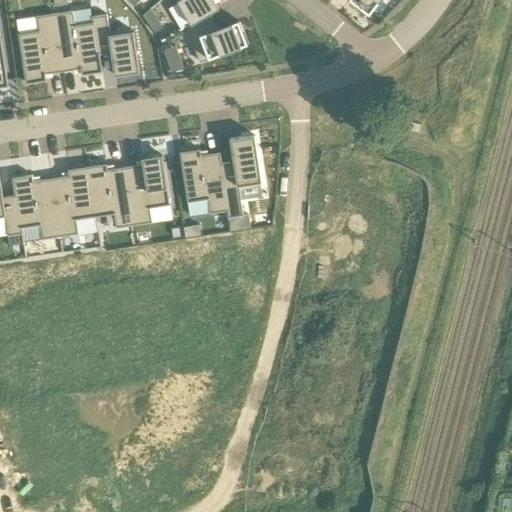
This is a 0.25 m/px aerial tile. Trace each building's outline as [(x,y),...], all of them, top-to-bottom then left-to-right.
[(177,0),(191,23),(192,24),(210,13),(211,14),(220,8),(214,0),(177,0)] [(351,0),(370,15),(381,0),(351,0)] [(155,31),(155,32),(163,26),(151,9),(144,15),(155,31)] [(73,11),(55,14),(64,72),(82,69),(83,75),(103,72),(100,55),(99,55),(94,22),(93,22),(75,25),(73,11)] [(191,23),(187,26),(200,62),(248,44),(239,21),(216,29),(211,14),(210,13),(192,24),(191,23)] [(39,31),(19,34),(27,84),(47,81),(46,74),(64,72),(55,14),(37,16),(39,31)] [(108,14),(92,17),(93,22),(94,22),(99,55),(100,55),(112,53),(116,76),(140,72),(134,31),(111,35),(108,14)] [(0,87),(9,86),(1,36),(0,36),(0,87)] [(176,46),(164,51),(172,73),(184,69),(176,46)] [(222,164),(221,164),(229,210),(227,211),(228,218),(244,215),(239,185),(263,182),(255,135),(231,139),(234,162),(222,164)] [(201,149),(180,152),(188,202),(208,199),(210,213),(227,211),(229,210),(221,164),(222,164),(220,152),(208,154),(202,155),(201,152),(201,149)] [(144,164),(126,167),(135,225),(153,222),(151,208),(170,205),(163,155),(143,158),(144,164)] [(107,164),(88,166),(95,216),(114,213),(117,228),(135,225),(126,167),(108,170),(107,164)] [(70,176),(52,179),(61,236),(79,233),(77,219),(95,216),(88,166),(69,169),(70,176)] [(0,174),(0,216),(5,216),(8,236),(22,234),(23,233),(22,228),(21,228),(16,195),(16,196),(4,197),(0,174)] [(33,175),(13,178),(16,196),(16,195),(21,228),(22,228),(40,225),(43,239),(60,236),(61,236),(52,179),(41,180),(34,181),(33,178),(33,175)] [(244,215),(228,218),(230,230),(251,227),(249,215),(244,215)] [(199,224),(184,227),(185,237),(200,234),(199,224)] [(9,244),(23,242),(22,234),(8,236),(9,244)] [(180,348),(227,363),(235,334),(227,332),(230,323),(218,320),(223,304),(179,297),(176,308),(190,312),(180,348)] [(23,390),(3,394),(10,428),(62,418),(56,384),(51,385),(46,355),(18,361),(23,390)] [(135,388),(108,398),(115,418),(142,408),(135,388)] [(62,473),(41,478),(48,511),(84,511),(82,501),(84,500),(83,496),(94,493),(86,456),(59,462),(62,473)]
